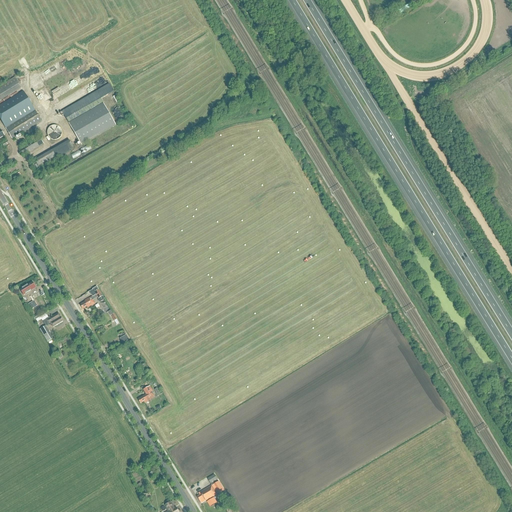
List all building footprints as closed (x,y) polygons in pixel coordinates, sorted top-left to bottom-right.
[(11,44),(19,61),(28,57),(20,40),(11,44)] [(35,83),(45,83),(44,75),(35,76),(35,83)] [(93,91),(111,82),(108,76),(90,85),(93,91)] [(0,100),(21,87),(15,78),(0,86),(0,100)] [(61,112),(67,123),(102,104),(100,100),(113,93),(108,85),(61,112)] [(64,86),(57,89),(61,97),(71,92),(68,88),(66,89),(64,86)] [(92,92),(89,88),(76,96),(78,100),(92,92)] [(35,112),(36,112),(24,92),(0,106),(0,118),(12,139),(41,121),(35,112)] [(56,104),(60,100),(54,94),(50,98),(56,104)] [(68,124),(80,145),(114,126),(102,105),(68,124)] [(62,134),(62,133),(62,132),(61,131),(61,130),(60,130),(60,129),(59,128),(58,128),(58,127),(57,127),(56,127),(55,127),(53,127),(52,127),(51,128),(50,128),(50,129),(49,129),(49,130),(48,131),(48,132),(48,133),(48,134),(48,135),(48,136),(48,137),(49,137),(49,138),(50,139),(51,139),(51,140),(52,140),(53,140),(53,141),(54,141),(55,141),(56,141),(57,140),(58,140),(59,139),(60,139),(60,138),(61,137),(61,136),(62,135),(62,134)] [(22,157),(39,147),(44,144),(40,138),(35,140),(19,150),(22,157)] [(73,149),(68,140),(34,161),(39,170),(73,149)] [(78,156),(96,148),(94,143),(76,152),(78,156)] [(25,287),(20,290),(23,296),(28,293),(36,288),(32,282),(25,287)] [(103,296),(99,290),(94,293),(98,299),(103,296)] [(80,305),(83,310),(87,307),(88,309),(95,304),(93,301),(94,300),(93,297),(89,299),(86,301),(87,302),(80,305)] [(30,303),(27,305),(30,310),(34,308),(37,306),(34,301),(31,303),(30,303)] [(111,310),(108,312),(111,315),(114,321),(115,320),(116,320),(115,318),(113,314),(111,310)] [(50,326),(51,325),(52,327),(63,321),(60,316),(60,317),(58,313),(50,317),(49,316),(42,320),(46,326),(49,325),(50,326)] [(47,342),(48,342),(53,339),(46,326),(40,330),(47,342)] [(126,335),(120,339),(123,344),(129,340),(126,335)] [(133,367),(139,372),(142,368),(135,364),(133,367)] [(155,397),(152,392),(153,392),(150,387),(144,391),(146,395),(138,400),(140,404),(143,402),(144,403),(155,397)] [(212,486),(217,495),(224,490),(219,482),(218,482),(214,475),(207,479),(212,486)] [(201,504),(217,495),(212,486),(203,491),(204,492),(201,494),(197,497),(201,504)] [(167,511),(178,511),(176,508),(174,510),(170,503),(165,506),(168,511),(167,511)]
